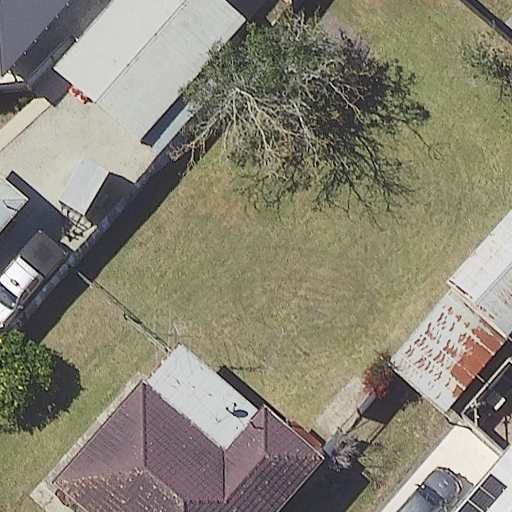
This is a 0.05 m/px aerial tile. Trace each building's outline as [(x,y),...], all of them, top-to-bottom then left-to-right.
[(73,0),(0,0),(0,80),(1,82),(73,0)] [(246,27),(213,0),(112,0),(50,73),(140,150),(246,27)] [(0,238),(26,208),(0,185),(0,238)] [(511,336),(511,214),(446,288),(507,342),(511,336)] [(227,459),(141,386),(51,491),(75,511),(282,511),(321,467),(263,418),(227,459)] [(462,421),(383,511),(511,511),(511,448),(510,448),(503,456),(462,421)]
